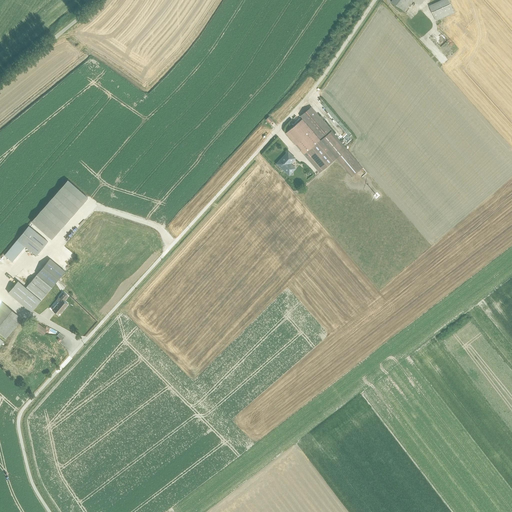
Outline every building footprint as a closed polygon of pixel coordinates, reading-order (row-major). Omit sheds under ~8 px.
[(412,0),(392,0),(391,2),(405,11),(412,0)] [(448,0),(441,0),(429,6),(436,21),(454,12),(448,0)] [(418,12),(409,21),(420,32),(426,26),(425,26),(429,22),(423,16),(424,15),(422,13),(420,15),(418,12)] [(364,168),(314,107),(303,116),(354,177),(364,168)] [(304,119),(286,134),(319,174),(337,159),(304,119)] [(278,163),(290,177),(299,170),(293,163),(297,159),(290,151),(278,163)] [(18,240),(38,256),(49,243),(30,226),(18,240)] [(27,287),(43,300),(67,272),(51,259),(27,287)] [(9,294),(32,313),(41,302),(19,283),(9,294)] [(53,310),(60,316),(70,305),(65,301),(69,297),(65,293),(57,301),(60,303),(53,310)] [(0,301),(0,333),(6,338),(22,319),(1,301),(0,301)] [(34,325),(42,333),(45,329),(38,322),(34,325)]
